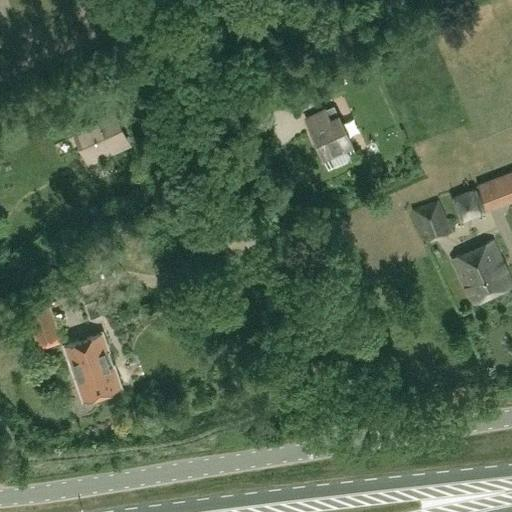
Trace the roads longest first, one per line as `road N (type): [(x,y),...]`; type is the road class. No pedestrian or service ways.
road 1 (residential): [(343,444),(138,0)]
road 2 (unclassified): [(0,498),(343,444)]
road 3 (primary): [(511,474),(199,511)]
road 4 (unclassified): [(343,444),(511,418)]
